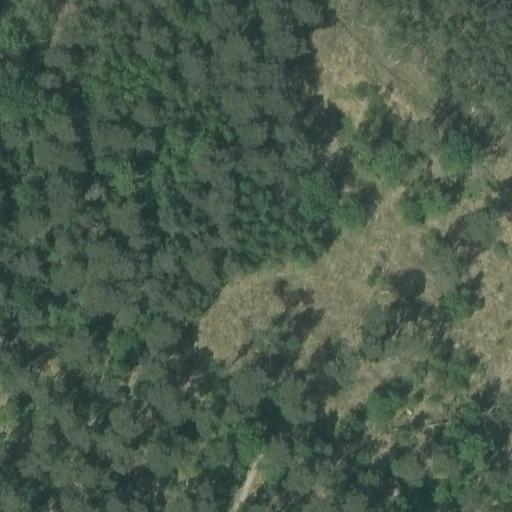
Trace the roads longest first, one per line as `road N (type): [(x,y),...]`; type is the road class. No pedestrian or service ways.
road 1 (track): [(295,438),(0,278)]
road 2 (track): [(253,511),(295,438),(429,505)]
road 3 (track): [(429,505),(511,359)]
